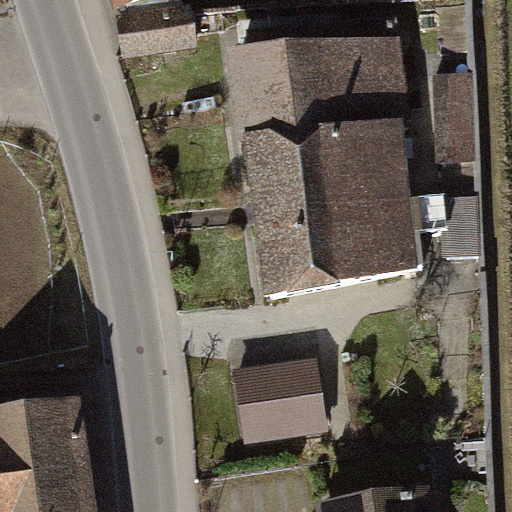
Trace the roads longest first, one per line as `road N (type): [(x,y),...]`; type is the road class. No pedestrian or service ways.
road 1 (tertiary): [(151,511),(136,336),(116,228),(51,0)]
road 2 (track): [(470,0),(493,511)]
